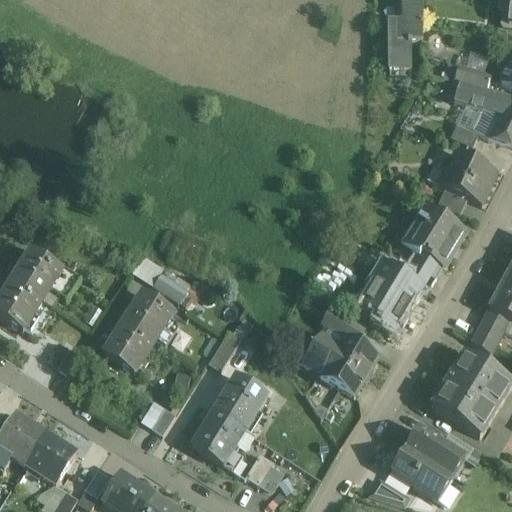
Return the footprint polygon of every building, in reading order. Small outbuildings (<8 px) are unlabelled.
[(421,47),(420,0),(402,0),(403,34),(388,34),(389,73),(410,74),(409,49),(410,49),(410,47),(421,47)] [(511,63),(511,65),(504,62),(500,72),(506,75),(498,90),(511,96),(511,63)] [(490,83),(458,73),(453,89),(459,90),(485,98),(490,83)] [(459,90),(453,89),(444,86),(442,95),(456,98),(459,90)] [(511,105),(485,98),(459,90),(456,98),(453,108),(499,121),(488,145),(511,152),(511,105)] [(462,115),(456,130),(478,139),(485,125),(462,115)] [(478,139),(456,130),(450,144),(472,154),(478,139)] [(496,177),(458,159),(450,176),(445,174),(437,191),(444,194),(466,204),(481,211),(496,177)] [(466,204),(444,194),(438,208),(459,218),(466,204)] [(465,236),(429,213),(420,226),(419,225),(416,229),(418,230),(404,252),(418,260),(420,258),(438,270),(443,272),(465,236)] [(209,249),(178,237),(172,253),(203,265),(209,249)] [(60,274),(31,256),(12,287),(42,306),(49,295),(66,306),(80,284),(61,272),(60,274)] [(438,270),(420,258),(418,260),(413,269),(431,281),(438,270)] [(406,279),(385,267),(374,285),(372,284),(371,285),(376,288),(363,309),(380,320),(376,326),(379,328),(380,327),(393,335),(411,307),(408,305),(418,289),(419,288),(406,279)] [(431,281),(413,269),(406,279),(419,288),(418,289),(424,292),(431,281)] [(186,295),(162,279),(155,291),(178,307),(186,295)] [(511,282),(507,279),(488,315),(509,326),(511,321),(511,282)] [(42,306),(12,287),(0,304),(0,322),(22,336),(42,306)] [(172,318),(142,298),(123,329),(153,348),(168,324),(172,318)] [(362,332),(331,313),(322,329),(343,342),(344,339),(354,345),(362,332)] [(509,326),(488,315),(471,347),(491,359),(509,326)] [(178,331),(168,324),(153,348),(163,355),(178,331)] [(153,348),(123,329),(103,359),(134,379),(153,348)] [(228,336),(207,369),(219,376),(240,344),(228,336)] [(343,342),(338,349),(321,338),(303,367),(321,378),(320,379),(354,400),(377,361),(378,362),(379,360),(354,345),(344,339),(343,342)] [(69,354),(58,347),(46,366),(57,373),(69,354)] [(69,354),(57,373),(67,379),(79,360),(69,354)] [(511,388),(464,358),(431,411),(479,441),(511,388)] [(267,400),(235,380),(213,415),(244,434),(256,415),(257,416),(267,400)] [(175,419),(164,412),(151,432),(162,439),(175,419)] [(244,434),(213,415),(192,450),(232,476),(241,463),(232,457),(245,435),(244,434)] [(14,421),(0,441),(0,473),(4,476),(12,462),(25,470),(44,440),(14,421)] [(445,450),(418,433),(404,455),(445,480),(458,459),(465,464),(465,462),(445,450)] [(472,451),(452,439),(445,450),(465,462),(472,451)] [(75,460),(44,440),(25,470),(55,490),(75,460)] [(445,480),(404,455),(390,477),(410,490),(438,507),(438,506),(438,505),(432,501),(445,480)] [(260,459),(246,482),(259,490),(272,470),(273,467),(260,459)] [(97,474),(84,494),(97,502),(110,482),(97,474)] [(410,490),(390,477),(384,487),(404,500),(410,490)] [(120,479),(102,506),(110,511),(146,511),(154,500),(120,479)] [(451,484),(445,480),(432,501),(438,505),(438,506),(444,510),(448,509),(457,495),(448,489),(451,484)] [(384,487),(379,484),(368,501),(400,511),(406,501),(404,500),(384,487)] [(71,511),(77,503),(66,496),(55,511),(71,511)] [(171,511),(154,500),(146,511),(171,511)]
